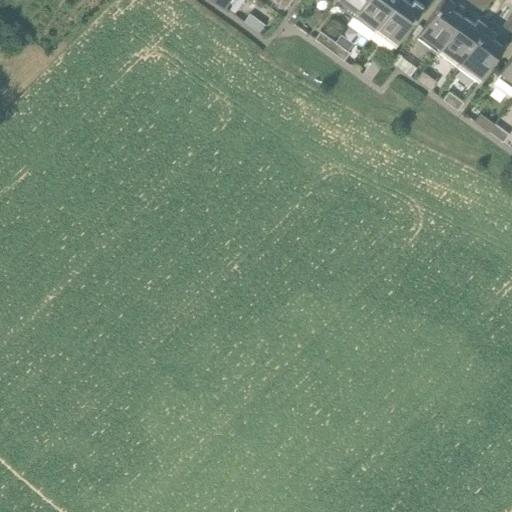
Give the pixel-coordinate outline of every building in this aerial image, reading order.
[(212,0),(228,11),(236,0),(212,0)] [(334,0),(332,3),(353,18),(365,0),(334,0)] [(365,0),(353,18),(374,32),(397,0),(365,0)] [(397,0),(374,32),(394,47),(424,7),(414,0),(411,5),(404,0),(397,0)] [(442,0),(416,37),(437,52),(463,16),(452,8),(455,4),(449,0),(442,0)] [(259,34),(264,26),(250,15),(244,23),(259,34)] [(437,52),(457,67),(486,27),(477,20),(474,25),(463,16),(437,52)] [(457,67),(478,82),(504,47),(492,38),(495,33),(486,27),(457,67)] [(330,51),(335,43),(320,32),(315,40),(330,51)] [(344,61),(349,53),(335,43),(330,51),(344,61)] [(511,56),(497,77),(511,87),(511,56)] [(362,75),(370,81),(381,66),(373,60),(362,75)] [(431,91),(437,83),(422,73),(416,81),(431,91)] [(457,110),(463,103),(449,92),(443,100),(457,110)] [(489,132),(495,124),(480,113),(474,121),(489,132)] [(503,143),(509,135),(495,124),(489,132),(503,143)]
